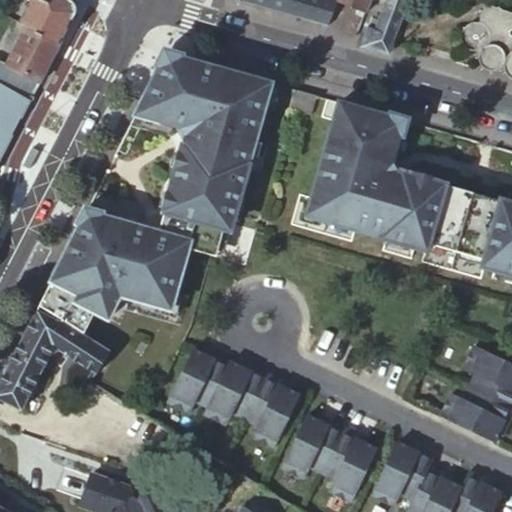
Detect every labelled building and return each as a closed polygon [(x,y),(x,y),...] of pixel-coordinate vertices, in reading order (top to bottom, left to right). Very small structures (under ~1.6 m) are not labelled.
[(25,26),(59,45),(76,14),(74,3),(70,0),(35,0),(22,25),(25,26)] [(240,0),(256,5),(277,11),(280,0),(240,0)] [(280,0),(277,11),(328,25),(337,0),(336,0),(280,0)] [(336,0),(337,0),(365,11),(368,0),(336,0)] [(384,0),(381,11),(401,18),(407,0),(384,0)] [(511,13),(501,10),(501,9),(484,5),(478,23),(476,22),(473,22),(470,23),(466,24),(464,25),(462,27),(461,31),(460,36),(460,39),(461,42),(462,45),(464,47),(468,50),(471,51),(476,52),(479,51),(481,50),(485,53),(484,54),(483,56),(482,59),(484,62),(487,64),(491,65),(494,65),(495,63),(497,60),(510,63),(511,69),(511,70),(511,13)] [(392,44),(401,18),(381,11),(378,19),(375,28),(369,27),(365,36),(365,38),(362,45),(389,53),(392,44)] [(373,16),(369,27),(375,28),(378,19),(373,16)] [(0,82),(30,99),(59,45),(25,26),(4,66),(0,63),(0,82)] [(229,226),(270,85),(165,55),(137,110),(134,117),(172,128),(177,137),(181,146),(170,184),(162,213),(158,228),(157,230),(151,233),(85,213),(35,310),(76,337),(87,316),(101,323),(113,299),(165,310),(186,250),(194,252),(214,258),(223,224),(229,226)] [(30,99),(0,82),(0,108),(9,113),(20,119),(30,99)] [(315,97),(294,91),(289,110),(310,116),(315,97)] [(344,106),(337,104),(332,121),(305,217),(424,251),(426,245),(483,261),(481,267),(511,276),(511,205),(402,174),(398,166),(393,157),(403,123),(344,106)] [(0,108),(0,129),(11,136),(20,119),(9,113),(0,108)] [(0,156),(11,136),(0,129),(0,156)] [(35,310),(0,380),(0,400),(21,411),(53,350),(94,372),(104,354),(76,337),(35,310)] [(477,375),(471,388),(511,407),(511,364),(476,347),(465,370),(477,375)] [(200,357),(190,352),(166,405),(188,416),(194,404),(206,410),(227,364),(214,358),(212,363),(200,357)] [(214,358),(202,352),(200,357),(212,363),(214,358)] [(237,369),(227,364),(206,410),(203,417),(225,427),(230,416),(243,421),(264,376),(251,370),(249,375),(237,369)] [(249,375),(251,370),(239,364),(237,369),(249,375)] [(272,449),(297,397),(287,392),(275,387),(277,382),(264,376),(243,421),(255,427),(249,439),(272,449)] [(287,392),(289,388),(277,382),(275,387),(287,392)] [(510,423),(511,418),(511,407),(471,388),(465,400),(453,395),(442,418),(495,443),(500,433),(505,421),(510,423)] [(315,418),(305,413),(283,458),(280,465),(302,476),(308,465),(320,470),(342,425),(329,419),(327,424),(315,418)] [(329,419),(317,413),(315,418),(327,424),(329,419)] [(510,423),(505,421),(500,433),(504,435),(510,423)] [(349,499),(374,447),(365,442),(353,436),(355,432),(342,425),(320,470),(332,476),(326,488),(349,499)] [(367,438),(355,432),(353,436),(365,442),(367,438)] [(405,449),(396,445),(371,497),(394,508),(399,496),(413,502),(428,470),(434,457),(420,450),(417,455),(405,449)] [(420,450),(408,445),(405,449),(417,455),(420,450)] [(451,511),(462,491),(452,487),(440,481),(442,477),(428,470),(413,502),(408,511),(451,511)] [(127,489),(89,475),(77,506),(92,511),(186,511),(180,496),(175,499),(162,493),(160,489),(143,496),(132,501),(131,496),(127,489)] [(495,511),(503,496),(493,492),(482,486),(484,481),(470,475),(462,491),(451,511),(495,511)] [(454,482),(442,477),(440,481),(452,487),(454,482)] [(495,487),(484,481),(482,486),(493,492),(495,487)] [(132,501),(143,496),(142,492),(131,496),(132,501)]
